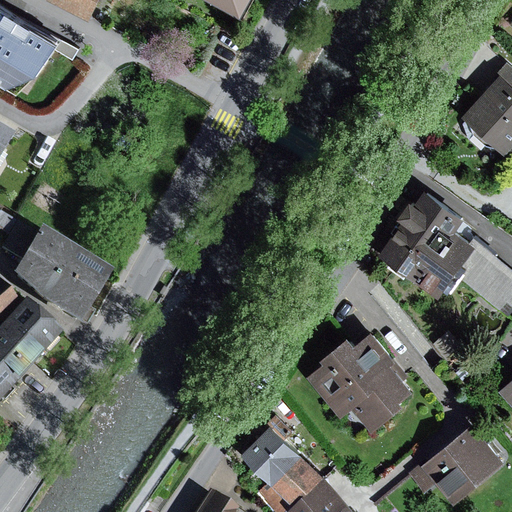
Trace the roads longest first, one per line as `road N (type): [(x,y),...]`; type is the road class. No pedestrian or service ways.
road 1 (residential): [(495,0),(341,275),(175,511)]
road 2 (residential): [(0,488),(126,302),(293,0)]
